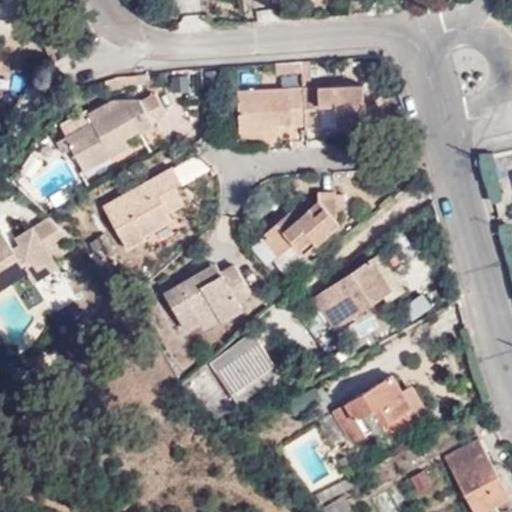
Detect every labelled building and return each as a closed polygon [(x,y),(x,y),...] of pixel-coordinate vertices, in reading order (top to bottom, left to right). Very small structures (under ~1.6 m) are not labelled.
[(124,85),(123,74),(113,75),(104,79),(105,89),(124,85)] [(305,127),(321,126),(319,104),(336,104),(336,117),(352,115),(365,115),(364,83),(237,90),(239,132),(277,130),(277,124),(291,124),(293,125),(305,125),(305,127)] [(140,101),(153,124),(166,116),(154,93),(140,101)] [(154,127),(153,124),(140,101),(112,101),(88,114),(93,123),(65,138),(71,150),(84,171),(112,156),(107,147),(125,137),(138,129),(140,134),(154,127)] [(319,104),(321,126),(336,125),(336,124),(336,117),(336,104),(319,104)] [(352,123),(352,115),(336,117),(336,124),(352,123)] [(129,146),(125,137),(107,147),(112,156),(129,146)] [(71,150),(65,138),(58,142),(64,153),(71,150)] [(127,250),(146,239),(144,235),(171,220),(168,213),(184,204),(174,186),(181,182),(172,166),(103,206),(127,250)] [(325,195),(303,213),(294,220),(288,213),(261,236),(279,257),(296,243),(304,253),(347,216),(341,211),(343,206),(343,188),(342,186),(325,186),(325,195)] [(351,188),(343,188),(343,206),(351,206),(351,188)] [(294,220),(303,213),(296,206),(288,213),(294,220)] [(49,251),(72,236),(51,216),(19,238),(22,244),(16,248),(3,229),(0,230),(0,290),(29,271),(36,280),(59,265),(49,251)] [(144,235),(146,239),(151,250),(180,235),(171,220),(144,235)] [(380,282),(394,272),(381,253),(314,296),(334,326),(382,295),(386,292),(380,282)] [(217,276),(222,273),(217,263),(211,266),(217,276)] [(214,306),(220,317),(221,318),(241,306),(237,299),(251,291),(236,265),(222,273),(217,276),(211,266),(210,266),(165,292),(187,330),(202,322),(198,315),(214,306)] [(405,290),(394,272),(380,282),(386,292),(382,295),(387,302),(405,290)] [(204,325),(220,317),(214,306),(198,315),(202,322),(204,325)] [(256,331),(213,360),(219,369),(263,342),(256,331)] [(263,342),(219,369),(240,401),(282,373),(263,342)] [(186,379),(209,403),(227,387),(205,362),(186,379)] [(393,430),(404,424),(411,420),(404,409),(412,405),(402,390),(393,374),(335,410),(353,440),(388,420),(390,424),(393,430)] [(411,420),(404,424),(406,428),(430,413),(412,384),(402,390),(412,405),(404,409),(411,420)] [(294,415),(323,401),(315,386),(287,399),(294,415)] [(387,433),(393,430),(390,424),(383,427),(387,433)] [(511,511),(511,495),(511,496),(496,468),(480,438),(445,456),(474,511),(511,511)] [(511,496),(511,495),(511,487),(500,466),(496,468),(511,496)] [(349,479),(314,498),(319,505),(354,487),(349,479)] [(375,494),(379,511),(406,511),(400,488),(375,494)] [(322,509),(323,511),(354,511),(345,498),(322,509)]
